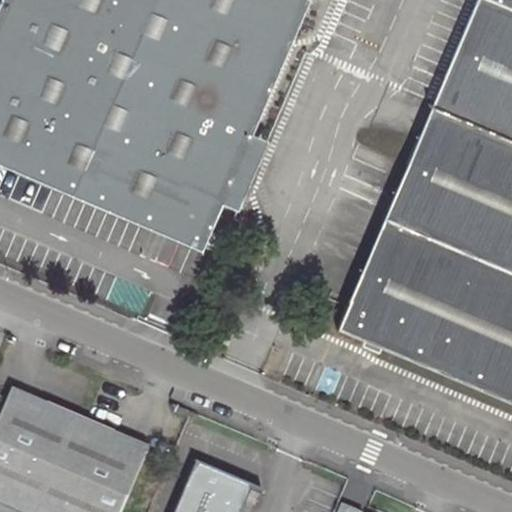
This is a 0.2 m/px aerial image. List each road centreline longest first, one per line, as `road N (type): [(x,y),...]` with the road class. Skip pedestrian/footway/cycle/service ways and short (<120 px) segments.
road 1 (unclassified): [(0,299),(490,511)]
road 2 (unknown): [(248,407),(396,0)]
road 3 (unknown): [(0,227),(193,306)]
